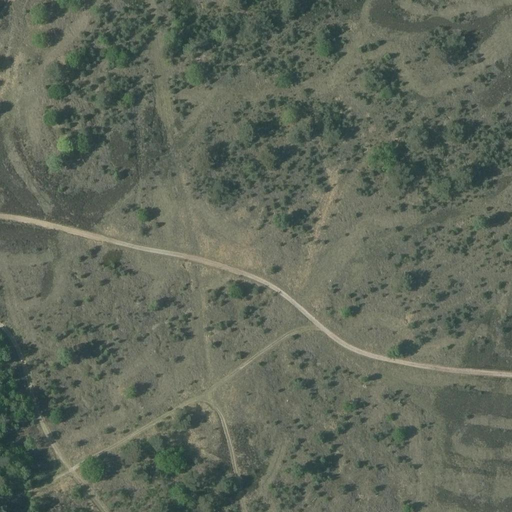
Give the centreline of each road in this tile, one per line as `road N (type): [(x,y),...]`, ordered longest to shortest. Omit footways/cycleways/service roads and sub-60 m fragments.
road 1 (track): [(0,217),(263,281),(356,352),(511,375)]
road 2 (track): [(71,471),(41,424),(17,344),(0,326)]
